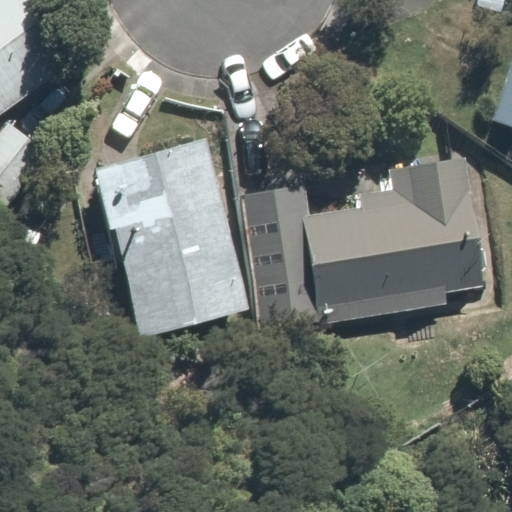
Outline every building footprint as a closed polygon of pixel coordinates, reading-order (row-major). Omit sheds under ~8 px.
[(0,0),(0,113),(70,64),(24,0),(0,0)] [(511,71),(498,118),(511,122),(511,71)] [(0,215),(53,161),(13,122),(0,135),(0,215)] [(243,313),(207,157),(99,182),(134,338),(243,313)] [(304,195),(236,204),(253,335),(493,304),(475,158),(388,169),(391,193),(355,197),(357,215),(308,222),(304,195)]
